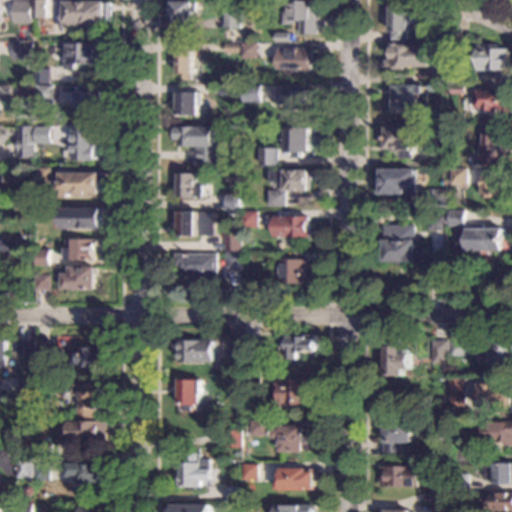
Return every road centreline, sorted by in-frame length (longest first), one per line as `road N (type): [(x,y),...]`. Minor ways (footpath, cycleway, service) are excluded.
road 1 (residential): [(351,511),(348,0)]
road 2 (residential): [(511,316),(0,315)]
road 3 (residential): [(141,511),(141,0)]
